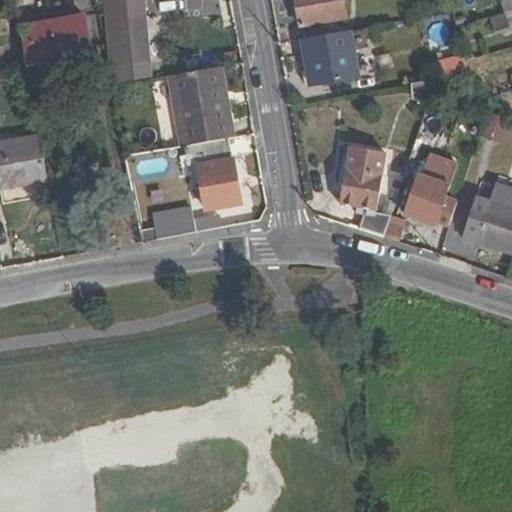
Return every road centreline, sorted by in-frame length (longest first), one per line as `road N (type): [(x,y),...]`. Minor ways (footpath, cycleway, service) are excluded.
road 1 (residential): [(0,294),(207,253),(291,246)]
road 2 (residential): [(291,246),(258,0)]
road 3 (residential): [(291,246),(344,254),(511,307)]
